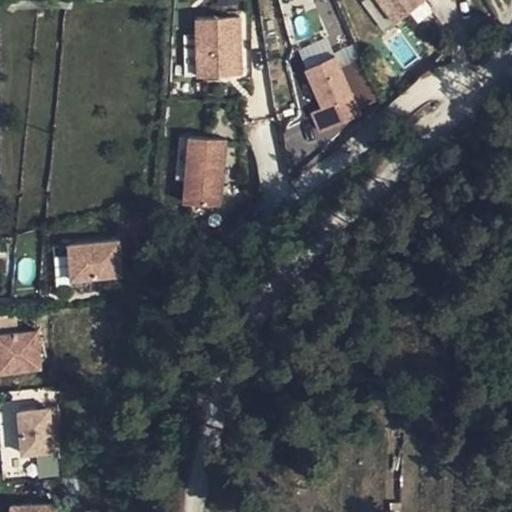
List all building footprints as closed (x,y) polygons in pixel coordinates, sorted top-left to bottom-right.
[(386,0),(398,17),(422,0),(386,0)] [(237,17),(194,19),(197,79),(240,77),(237,17)] [(318,134),(358,117),(332,57),(303,68),(320,108),(309,113),(318,134)] [(220,209),(226,143),(189,139),(183,206),(220,209)] [(116,246),(66,249),(69,284),(118,281),(116,246)] [(43,367),(42,351),(40,331),(0,334),(0,370),(1,370),(1,371),(33,368),(43,367)] [(49,410),(19,413),(22,456),(53,453),(49,410)]
